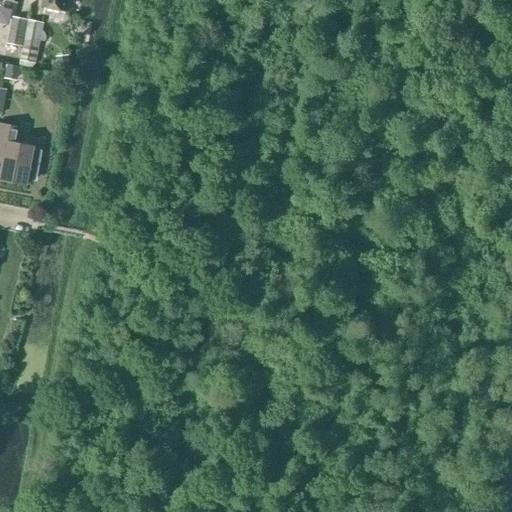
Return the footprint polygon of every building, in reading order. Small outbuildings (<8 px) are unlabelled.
[(65,13),(67,0),(43,0),(42,8),(65,13)] [(22,48),(27,21),(13,18),(8,45),(22,48)] [(27,21),(22,48),(24,47),(20,67),(32,69),(33,64),(35,65),(43,24),(29,21),(27,21)] [(68,57),(56,59),(57,66),(67,65),(70,64),(69,57),(68,57)] [(27,180),(36,182),(42,151),(33,150),(33,148),(16,145),(19,129),(0,125),(0,163),(3,164),(0,181),(26,186),(27,180)]
